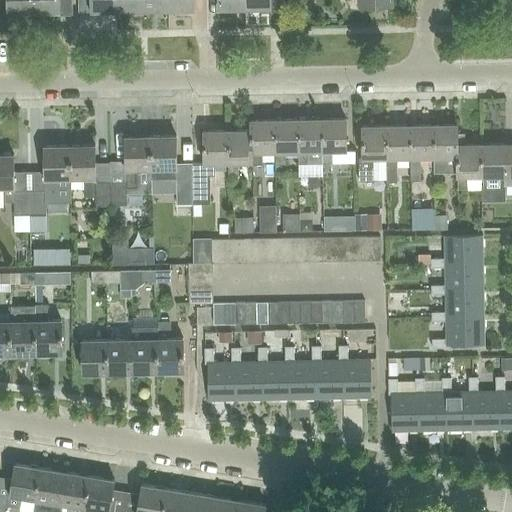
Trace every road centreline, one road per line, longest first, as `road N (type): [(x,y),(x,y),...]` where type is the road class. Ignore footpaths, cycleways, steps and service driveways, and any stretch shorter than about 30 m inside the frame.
road 1 (residential): [(0,418),(511,503)]
road 2 (residential): [(0,83),(422,75)]
